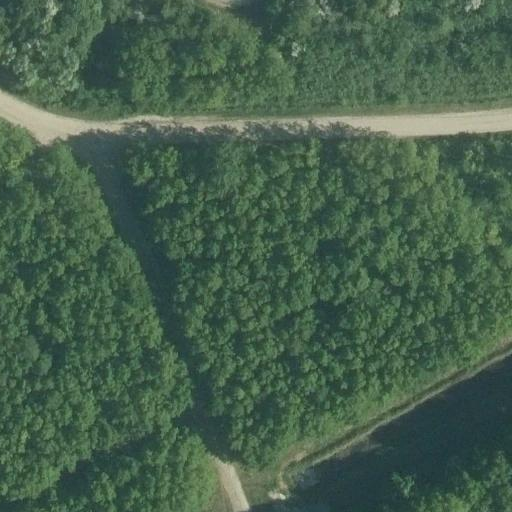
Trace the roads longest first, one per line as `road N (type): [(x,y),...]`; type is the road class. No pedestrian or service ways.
road 1 (track): [(511,114),(86,138),(0,97)]
road 2 (unknown): [(240,511),(151,266),(86,138)]
